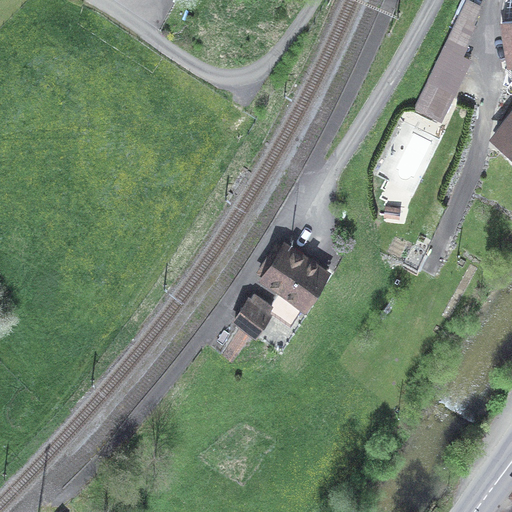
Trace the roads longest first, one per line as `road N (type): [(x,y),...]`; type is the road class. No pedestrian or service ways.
road 1 (residential): [(315,0),(265,64),(234,77),(194,65),(96,0)]
road 2 (residential): [(434,0),(298,237)]
